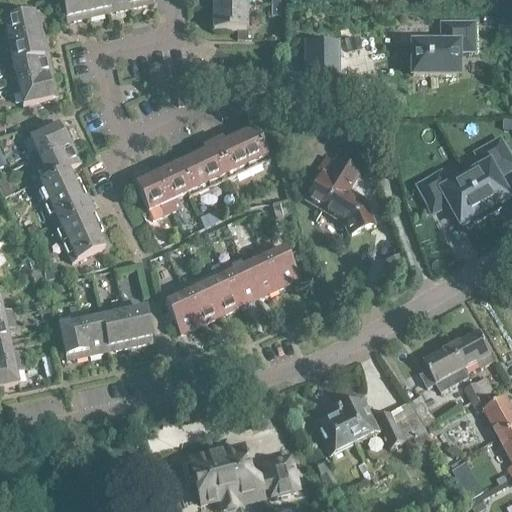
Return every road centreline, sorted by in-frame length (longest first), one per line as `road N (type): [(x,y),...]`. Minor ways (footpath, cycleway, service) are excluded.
road 1 (residential): [(0,438),(310,365),(490,269)]
road 2 (residential): [(133,142),(110,104),(104,54),(169,39),(170,0)]
road 3 (residential): [(137,254),(114,206),(118,164),(133,142)]
